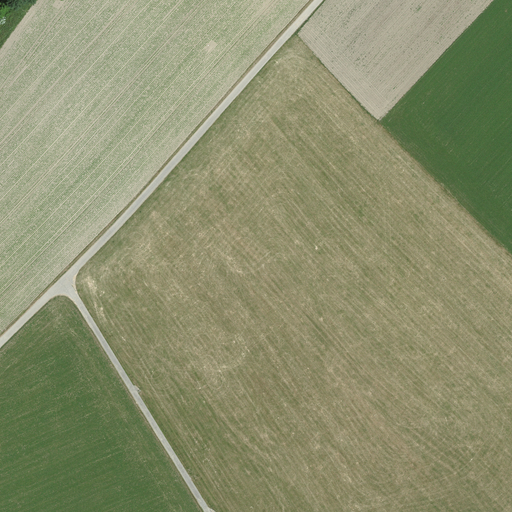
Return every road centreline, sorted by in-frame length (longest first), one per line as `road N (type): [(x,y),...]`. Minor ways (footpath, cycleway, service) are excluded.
road 1 (track): [(0,341),(65,281),(319,0)]
road 2 (track): [(206,511),(65,281)]
